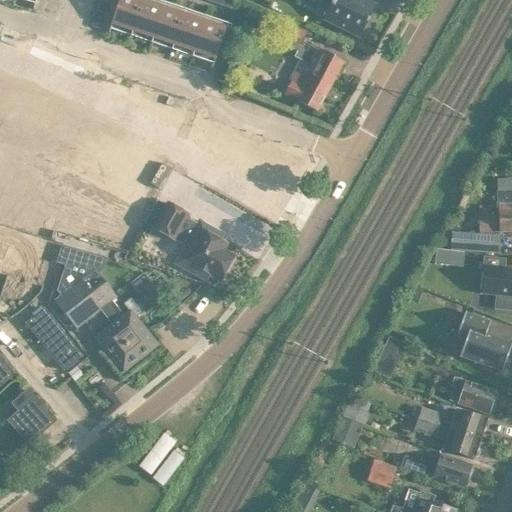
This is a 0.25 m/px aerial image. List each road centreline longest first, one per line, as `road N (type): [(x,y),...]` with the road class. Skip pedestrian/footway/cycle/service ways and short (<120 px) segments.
road 1 (residential): [(99,447),(229,336),(312,219)]
road 2 (residential): [(54,76),(130,114),(214,174),(312,219)]
road 3 (residential): [(312,219),(439,0)]
road 4 (residential): [(0,322),(99,447)]
